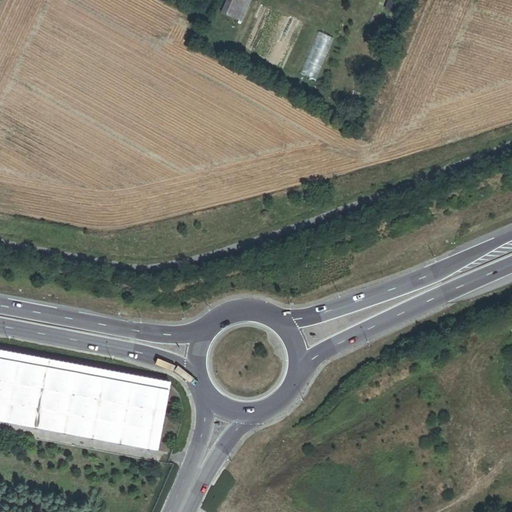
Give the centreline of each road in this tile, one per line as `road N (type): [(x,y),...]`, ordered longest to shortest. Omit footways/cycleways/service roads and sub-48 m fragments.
road 1 (trunk): [(511,238),(332,311),(282,322)]
road 2 (trunk): [(300,373),(360,332),(511,264)]
road 3 (trunk): [(203,332),(146,333),(0,306)]
road 4 (trunk): [(0,326),(144,353),(196,379)]
